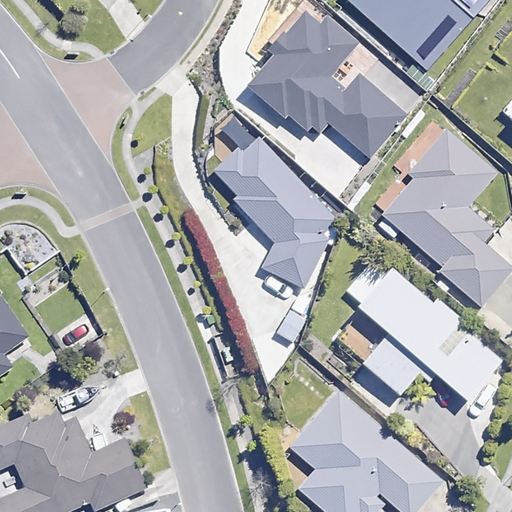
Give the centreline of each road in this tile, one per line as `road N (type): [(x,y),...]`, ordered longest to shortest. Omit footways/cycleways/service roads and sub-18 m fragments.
road 1 (residential): [(214,511),(146,298),(101,203),(48,122)]
road 2 (residential): [(193,0),(148,59),(48,122)]
